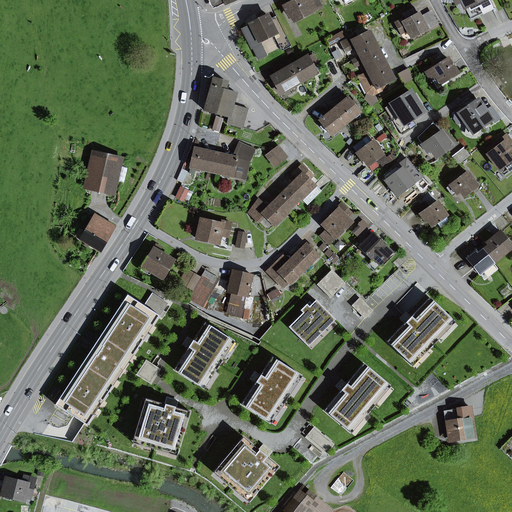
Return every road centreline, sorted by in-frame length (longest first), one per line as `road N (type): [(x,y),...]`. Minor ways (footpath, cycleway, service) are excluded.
road 1 (residential): [(429,265),(335,362),(289,438),(270,440),(172,395),(160,378)]
road 2 (primary): [(0,434),(136,222)]
road 3 (residential): [(136,222),(204,260),(241,265),(281,250),(344,182)]
road 4 (unclassified): [(319,477),(511,368)]
road 5 (primary): [(136,222),(184,117),(190,30)]
road 6 (tertiary): [(344,182),(204,36)]
